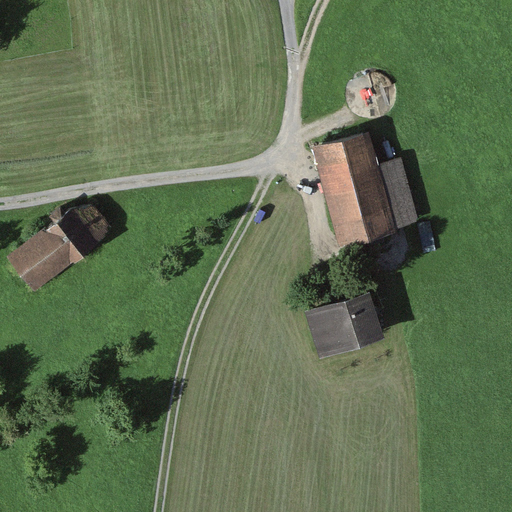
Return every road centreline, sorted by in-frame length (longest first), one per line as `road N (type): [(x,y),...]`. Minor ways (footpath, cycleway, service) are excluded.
road 1 (track): [(160,511),(195,319),(274,166),(292,112),(286,0)]
road 2 (track): [(274,166),(0,203)]
